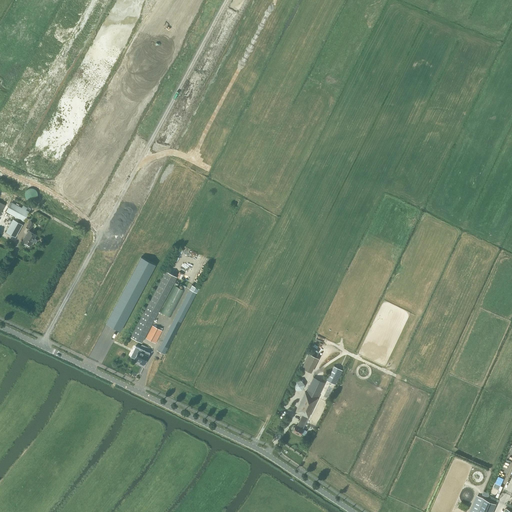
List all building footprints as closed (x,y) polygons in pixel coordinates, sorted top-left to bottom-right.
[(36,195),(36,193),(36,192),(35,191),(34,190),(33,189),(31,188),(30,188),(29,188),(28,188),(27,189),(25,190),(24,191),(24,192),(23,193),(23,195),(23,196),(24,197),(25,199),(26,200),(27,201),(28,201),(29,201),(31,201),(32,201),(33,200),(34,200),(35,199),(36,198),(36,197),(36,195)] [(6,211),(24,220),(29,212),(26,210),(27,208),(23,206),(22,208),(11,202),(6,211)] [(12,219),(5,232),(14,237),(21,224),(12,219)] [(34,238),(36,234),(29,230),(23,241),(30,245),(32,241),(34,242),(36,242),(36,241),(36,239),(34,238)] [(141,257),(106,323),(120,331),(155,265),(141,257)] [(165,270),(147,306),(131,337),(142,342),(176,276),(165,270)] [(167,330),(157,350),(163,353),(164,354),(174,334),(189,306),(191,303),(192,301),(196,292),(198,288),(199,287),(197,286),(192,283),(192,284),(190,288),(167,330)] [(184,291),(174,286),(160,313),(170,318),(184,291)] [(155,342),(162,330),(153,325),(146,338),(155,342)] [(135,346),(130,356),(141,361),(140,363),(143,364),(144,362),(145,363),(150,353),(135,346)] [(309,353),(301,368),(311,373),(318,358),(309,353)] [(335,384),(342,370),(334,366),(327,380),(335,384)] [(303,428),(316,400),(325,383),(314,377),(306,392),(305,391),(301,400),(296,411),(302,414),(297,425),(296,425),(293,431),(301,435),(303,428)] [(302,389),(304,384),(301,380),(296,380),(293,385),(296,390),(302,389)] [(477,495),(469,511),(492,511),(496,504),(484,498),(477,495)]
